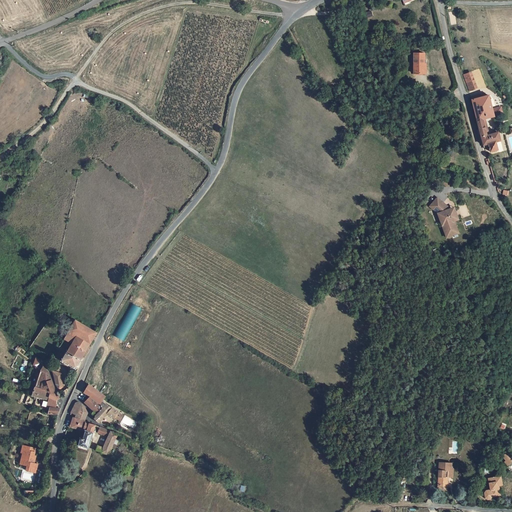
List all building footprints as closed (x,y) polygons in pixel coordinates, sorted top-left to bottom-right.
[(424,63),(425,63),(425,53),(414,53),(415,73),(424,73),(424,63)] [(488,99),(485,88),(484,84),(475,88),(473,84),(467,87),(479,136),(483,135),(486,142),(492,140),(490,133),(495,131),(493,121),(484,124),(479,109),(487,107),(487,108),(490,108),(489,105),(488,99)] [(488,99),(489,105),(498,103),(496,97),(488,99)] [(429,205),(437,211),(447,236),(459,231),(454,219),(450,207),(449,207),(449,205),(437,196),(429,205)] [(454,205),(450,207),(454,219),(459,217),(454,205)] [(60,359),(75,368),(97,331),(73,317),(71,321),(68,319),(63,327),(66,329),(62,336),(70,341),(60,359)] [(36,384),(41,386),(41,389),(44,390),(51,382),(47,369),(42,363),(33,365),(41,369),(40,371),(36,384)] [(107,364),(105,368),(120,376),(122,371),(107,364)] [(58,372),(52,370),(58,388),(61,385),(58,372)] [(90,396),(100,404),(103,401),(105,398),(106,397),(90,385),(85,392),(91,395),(90,396)] [(41,389),(36,386),(33,394),(49,401),(50,398),(53,399),(56,397),(44,390),(41,389)] [(104,407),(100,404),(90,396),(85,402),(93,409),(92,410),(97,416),(104,407)] [(115,419),(119,412),(103,401),(100,404),(104,407),(97,416),(95,417),(101,422),(108,414),(115,419)] [(73,414),(76,415),(80,404),(75,403),(73,404),(70,412),(73,414)] [(82,405),(80,404),(76,415),(74,418),(73,418),(70,425),(84,430),(82,438),(81,437),(79,444),(89,448),(95,425),(84,421),(87,413),(82,405)] [(52,413),(57,415),(58,409),(50,405),(47,411),(49,412),(49,414),(51,415),(52,413)] [(110,431),(108,435),(104,447),(99,445),(97,450),(110,454),(117,434),(110,431)] [(29,450),(30,446),(23,445),(23,446),(21,446),(21,450),(22,450),(21,453),(23,453),(21,464),(28,466),(27,471),(35,473),(37,464),(34,463),(35,459),(33,459),(35,451),(29,450)] [(501,456),(511,469),(511,455),(508,451),(501,456)] [(440,482),(440,478),(447,478),(447,463),(435,463),(435,464),(435,486),(443,487),(443,482),(440,482)] [(483,496),(484,496),(487,495),(495,494),(493,485),(497,484),(496,476),(484,478),(486,489),(483,488),(481,489),(480,490),(479,491),(479,493),(480,495),(481,496),(483,496)]
